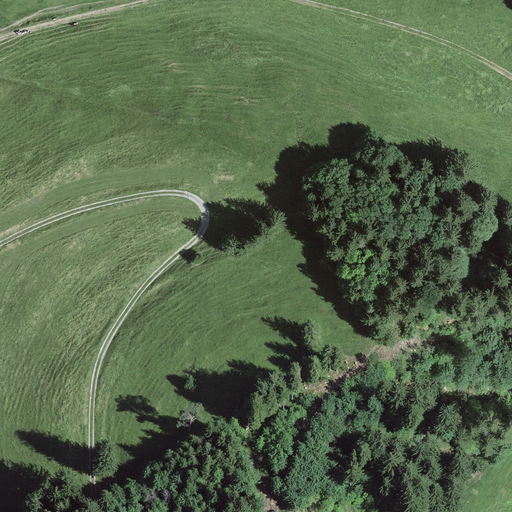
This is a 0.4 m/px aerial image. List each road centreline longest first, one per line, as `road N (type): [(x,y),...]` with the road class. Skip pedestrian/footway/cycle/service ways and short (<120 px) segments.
road 1 (track): [(0,244),(52,219),(150,193),(187,193),(207,215),(200,235),(138,293),(101,353),(92,398),(96,511)]
road 2 (track): [(511,75),(384,22),(294,0)]
road 3 (track): [(168,0),(0,41)]
